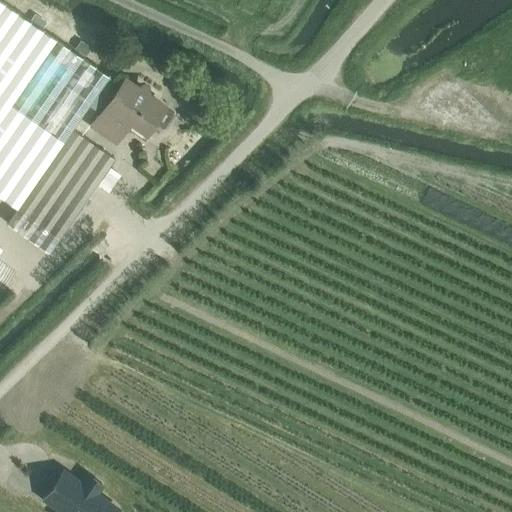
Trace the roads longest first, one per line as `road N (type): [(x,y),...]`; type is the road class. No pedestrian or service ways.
road 1 (unclassified): [(0,391),(301,88)]
road 2 (residential): [(301,88),(121,0)]
